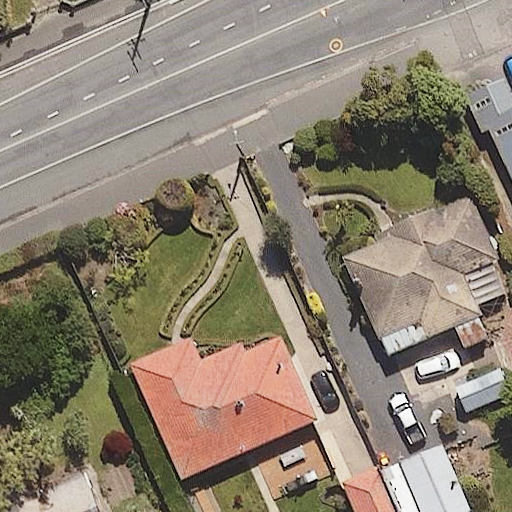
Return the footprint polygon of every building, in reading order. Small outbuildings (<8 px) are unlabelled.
[(511,103),(484,116),(511,177),(511,103)] [(505,291),(468,193),(381,226),(385,237),(346,252),(383,351),(454,324),(462,346),(485,337),(472,303),(505,291)] [(199,360),(189,337),(130,363),(179,476),(315,417),(279,334),(243,350),(240,342),(199,360)] [(506,394),(496,371),(454,390),(464,413),(506,394)] [(456,511),(468,507),(439,443),(382,469),(400,511),(456,511)] [(394,511),(372,461),(336,477),(351,511),(394,511)] [(98,511),(83,472),(0,504),(0,511),(98,511)]
